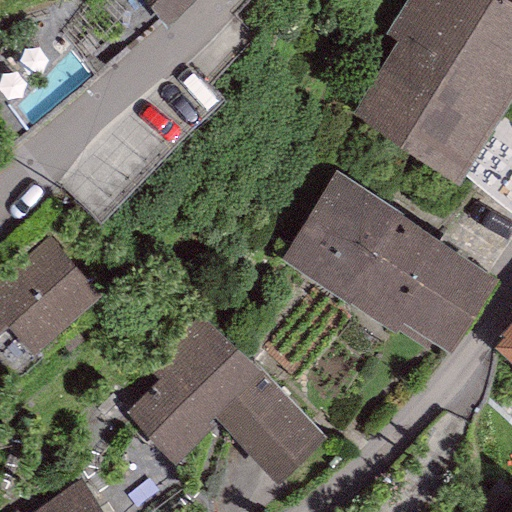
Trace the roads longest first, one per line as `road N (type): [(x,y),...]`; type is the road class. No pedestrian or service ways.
road 1 (residential): [(511,299),(308,511)]
road 2 (residential): [(0,179),(226,0)]
